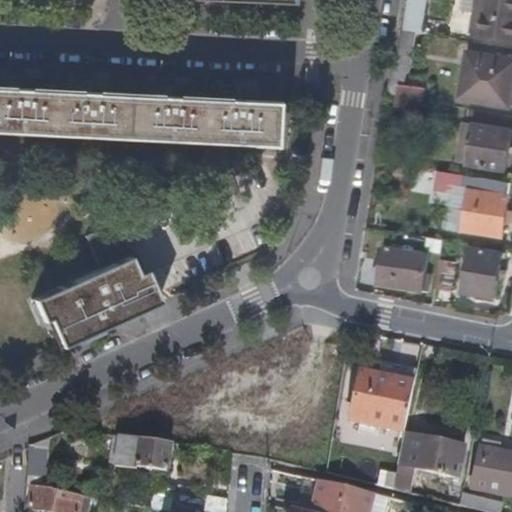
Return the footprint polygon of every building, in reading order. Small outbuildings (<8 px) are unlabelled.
[(511,0),(487,0),(486,13),(475,12),(472,30),(511,36),(511,0)] [(487,0),(476,0),(475,12),(486,13),(487,0)] [(398,30),(387,95),(395,97),(397,82),(401,83),(410,32),(398,30)] [(511,94),(511,58),(469,51),(462,96),(511,104),(511,94)] [(10,81),(9,90),(16,90),(22,91),(23,82),(10,81)] [(397,82),(395,97),(419,100),(422,87),(401,83),(397,82)] [(9,90),(0,89),(0,131),(19,132),(129,138),(269,145),(271,103),(238,101),(232,101),(224,101),(170,98),(163,98),(157,97),(91,94),(84,93),(77,93),(22,91),(16,90),(9,90)] [(232,101),(238,101),(239,94),(225,93),(224,101),(232,101)] [(419,100),(395,97),(394,108),(417,111),(419,100)] [(476,109),(467,108),(465,121),(474,123),(476,109)] [(509,128),(511,115),(476,109),(474,123),(465,121),(461,121),(455,160),(505,168),(511,129),(509,128)] [(511,182),(469,176),(460,228),(502,235),(505,220),(507,209),(511,182)] [(423,289),(425,274),(428,254),(381,247),(375,283),(423,291),(423,289)] [(502,251),(470,247),(468,261),(475,262),(473,278),(476,278),(474,294),(494,297),(502,251)] [(45,319),(58,347),(157,303),(136,252),(30,299),(40,321),(45,319)] [(456,261),(443,259),(439,284),(451,287),(456,261)] [(432,275),(425,274),(423,289),(430,289),(432,275)] [(404,432),(413,383),(358,373),(349,421),(358,423),(377,427),(404,432)] [(377,427),(358,423),(357,432),(375,436),(377,427)] [(396,470),(393,485),(403,487),(406,473),(401,472),(402,466),(411,467),(416,438),(403,435),(398,459),(396,470)] [(168,473),(172,445),(121,438),(117,468),(138,471),(139,469),(168,473)] [(416,438),(411,467),(458,476),(463,448),(416,438)] [(480,440),(479,447),(497,451),(498,443),(480,440)] [(470,488),(502,493),(509,453),(497,451),(479,447),(470,488)] [(502,493),(511,495),(511,453),(509,453),(502,493)] [(370,511),(373,497),(348,490),(318,484),(311,511),(370,511)] [(80,511),(83,497),(33,488),(31,511),(40,511),(80,511)] [(209,511),(212,497),(177,491),(174,511),(209,511)] [(458,504),(494,511),(511,511),(511,504),(461,492),(458,504)]
